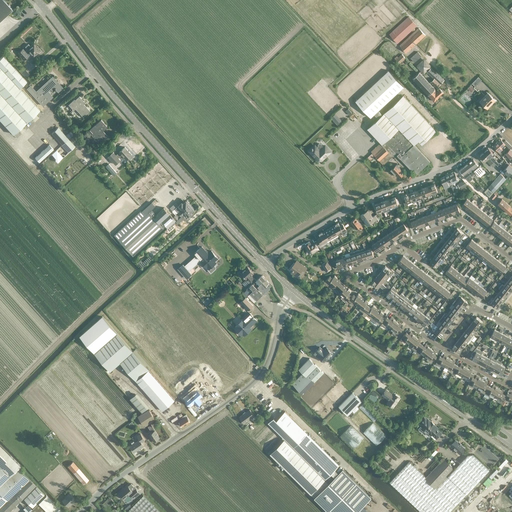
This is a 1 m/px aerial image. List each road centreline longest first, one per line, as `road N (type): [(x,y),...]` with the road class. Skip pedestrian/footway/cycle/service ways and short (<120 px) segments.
road 1 (secondary): [(264,263),(36,0)]
road 2 (unclassified): [(79,511),(257,378),(294,291)]
road 3 (residential): [(264,263),(358,203),(462,160),(511,117)]
road 4 (track): [(0,404),(129,273)]
road 5 (residential): [(441,347),(347,278),(402,244)]
road 6 (secondary): [(422,385),(294,291)]
road 7 (residential): [(402,244),(459,220),(511,260)]
